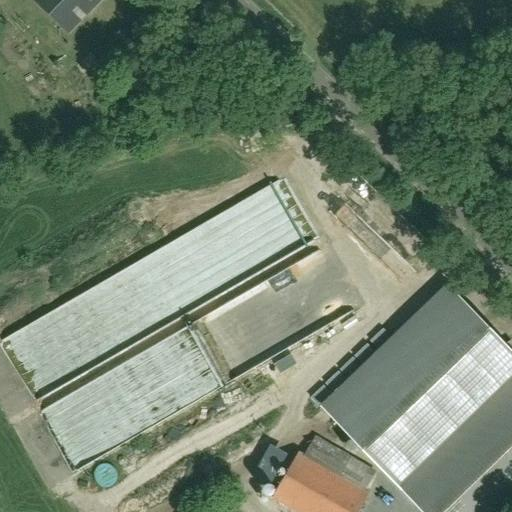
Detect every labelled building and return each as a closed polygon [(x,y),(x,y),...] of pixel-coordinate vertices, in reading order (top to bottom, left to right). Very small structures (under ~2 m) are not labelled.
[(75,1),(87,13),(99,0),(54,0),(66,11),(75,1)] [(254,276),(74,368),(84,386),(41,408),(55,436),(77,433),(47,448),(96,441),(85,447),(68,449),(69,453),(76,467),(119,446),(118,435),(128,430),(126,416),(183,387),(195,385),(193,381),(210,372),(213,378),(230,376),(245,368),(246,371),(277,355),(283,367),(297,360),(254,276)] [(511,347),(451,281),(321,401),(423,511),(508,511),(511,509),(511,347)] [(299,453),(272,499),(294,511),(357,511),(368,493),(364,491),(374,473),(315,439),(304,456),(299,453)] [(240,511),(235,502),(219,511),(240,511)]
